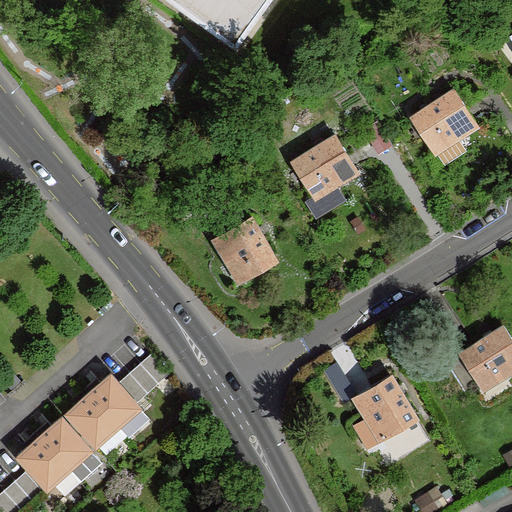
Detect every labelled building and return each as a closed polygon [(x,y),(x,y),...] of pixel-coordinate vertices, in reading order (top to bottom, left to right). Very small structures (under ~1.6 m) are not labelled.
[(268,0),(172,0),(236,44),(268,0)] [(456,90),(413,118),(432,147),(452,134),(455,139),(478,124),(456,90)] [(337,135),(293,162),(312,193),(332,180),(335,185),(359,170),(337,135)] [(277,260),(251,217),(216,237),(230,260),(235,258),(246,278),(277,260)] [(511,336),(505,325),(462,352),(481,382),(501,370),(504,375),(511,369),(511,336)] [(152,353),(141,363),(160,383),(170,374),(152,353)] [(141,363),(131,372),(149,393),(160,383),(141,363)] [(131,372),(120,382),(138,402),(149,393),(131,372)] [(112,373),(91,393),(119,425),(142,406),(138,402),(120,382),(112,373)] [(418,418),(391,375),(356,395),(370,418),(358,426),(369,445),(385,436),(386,437),(418,418)] [(91,393),(68,412),(96,445),(119,425),(91,393)] [(63,416),(41,436),(70,468),(71,467),(92,449),(63,416)] [(41,436),(19,455),(30,467),(49,487),(69,469),(70,468),(41,436)] [(103,462),(92,449),(71,467),(82,480),(103,462)] [(81,482),(69,469),(49,487),(60,500),(81,482)] [(26,471),(16,481),(33,501),(44,492),(26,471)] [(16,481),(6,490),(23,510),(33,501),(16,481)] [(6,490),(0,494),(0,505),(6,511),(21,511),(23,510),(6,490)]
